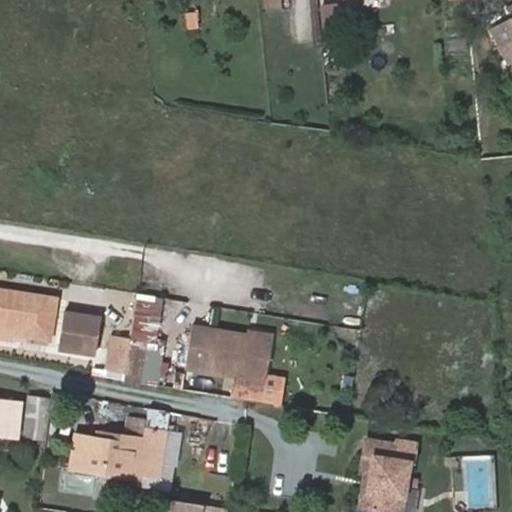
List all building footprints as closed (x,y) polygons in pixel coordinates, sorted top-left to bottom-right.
[(336,0),(319,2),(324,40),(341,38),(336,0)] [(212,4),(196,5),(197,27),(215,25),(212,4)] [(511,20),(510,17),(490,28),(511,67),(511,20)] [(49,340),(55,299),(0,289),(0,324),(16,327),(15,335),(49,340)] [(97,318),(62,312),(57,341),(92,347),(97,318)] [(267,374),(273,334),(246,330),(194,321),(187,361),(233,368),(267,374)] [(0,324),(0,340),(15,343),(15,335),(16,327),(0,324)] [(107,365),(124,367),(126,358),(129,338),(111,336),(107,365)] [(129,338),(126,358),(124,367),(123,375),(138,377),(144,340),(129,338)] [(265,389),(267,374),(233,368),(230,383),(265,389)] [(44,437),(49,396),(28,394),(23,434),(44,437)] [(20,401),(0,398),(0,433),(16,436),(20,401)] [(73,434),(68,466),(139,477),(140,471),(158,474),(166,421),(148,418),(144,439),(107,433),(106,439),(73,434)] [(372,486),(368,506),(398,511),(406,460),(392,457),(395,441),(363,436),(360,452),(371,454),(366,486),(372,486)] [(274,440),(271,494),(311,497),(315,443),(274,440)] [(356,504),(368,506),(372,486),(366,486),(371,454),(360,452),(357,466),(363,468),(356,504)] [(416,511),(417,511),(424,491),(411,487),(404,508),(416,511)] [(204,511),(201,511),(201,508),(171,503),(170,511),(204,511)]
